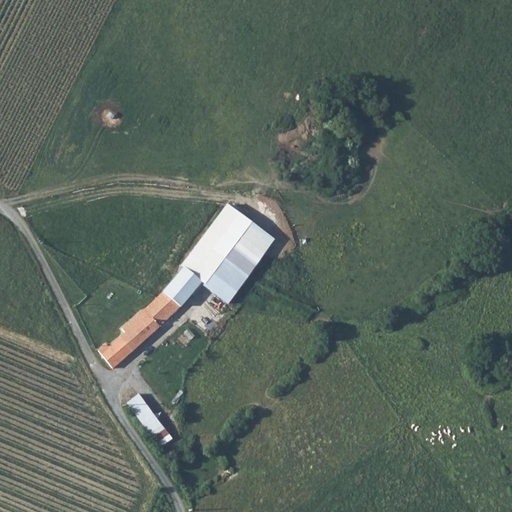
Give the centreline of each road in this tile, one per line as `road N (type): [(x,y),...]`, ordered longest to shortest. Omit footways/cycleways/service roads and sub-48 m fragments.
road 1 (residential): [(0,205),(14,215),(116,408)]
road 2 (track): [(116,408),(180,511)]
